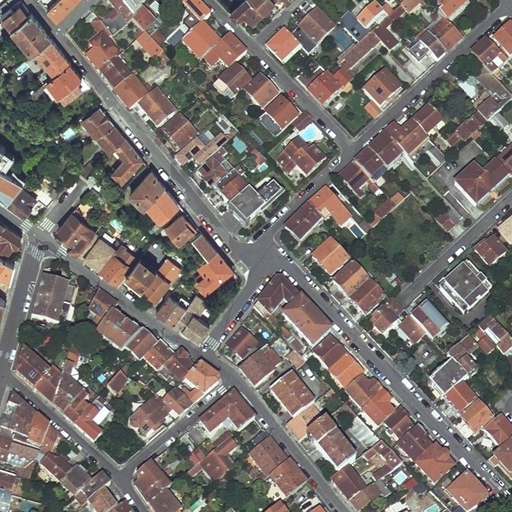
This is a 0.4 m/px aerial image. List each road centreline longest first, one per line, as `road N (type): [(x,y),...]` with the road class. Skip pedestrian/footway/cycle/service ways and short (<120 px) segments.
road 1 (residential): [(260,253),(282,263),(510,503)]
road 2 (residential): [(254,273),(56,33)]
road 3 (residential): [(511,3),(353,151)]
road 4 (residential): [(40,238),(202,355)]
road 5 (residential): [(235,379),(343,511)]
road 6 (residential): [(0,371),(121,478)]
road 7 (residential): [(511,198),(400,301)]
road 8 (residential): [(121,478),(235,379)]
road 9 (residential): [(353,151),(253,47)]
road 10 (residential): [(353,151),(267,231),(260,253)]
road 11 (residential): [(40,238),(0,371)]
